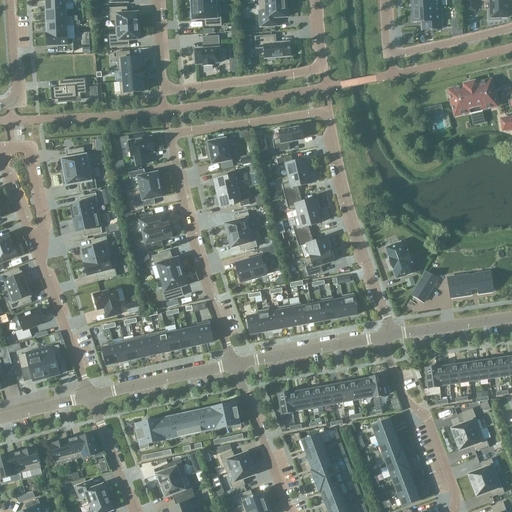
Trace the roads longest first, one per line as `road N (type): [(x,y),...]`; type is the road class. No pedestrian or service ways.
road 1 (residential): [(169,134),(326,110),(390,335)]
road 2 (residential): [(317,0),(321,68),(163,90),(155,0)]
road 3 (residential): [(169,134),(195,251),(233,364)]
road 4 (residential): [(453,511),(455,493),(427,419),(399,392),(381,336)]
road 5 (residential): [(511,27),(389,55),(383,0)]
road 6 (residential): [(233,364),(289,511)]
road 7 (residential): [(89,396),(34,250)]
road 8 (unclassified): [(381,336),(233,364)]
road 9 (unclassified): [(233,364),(89,396)]
road 10 (residential): [(34,250),(44,224),(31,153),(0,147)]
road 11 (residential): [(89,396),(133,511)]
road 12 (unclassified): [(511,317),(390,335)]
